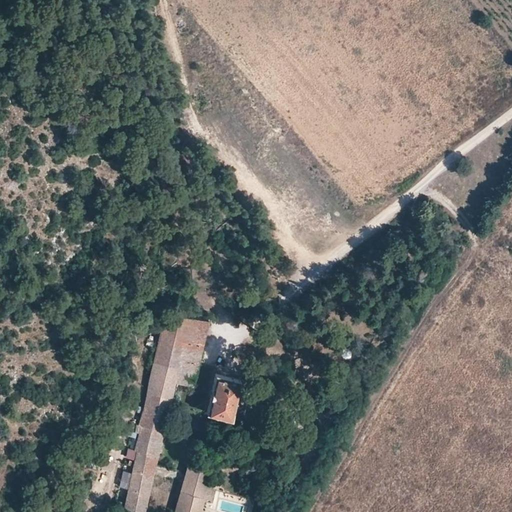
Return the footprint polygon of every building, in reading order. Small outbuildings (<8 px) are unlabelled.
[(181,340),(201,345),(207,320),(163,311),(138,425),(135,425),(134,430),(138,432),(133,450),(136,451),(123,506),(138,511),(142,511),(156,457),(169,400),(171,392),(174,381),(175,375),(172,375),(181,340)] [(191,385),(201,345),(181,340),(172,375),(175,375),(174,381),(178,382),(191,385)] [(209,410),(228,415),(237,381),(216,377),(209,410)] [(179,493),(203,501),(209,472),(187,466),(179,493)] [(173,511),(199,511),(203,501),(179,493),(173,511)]
